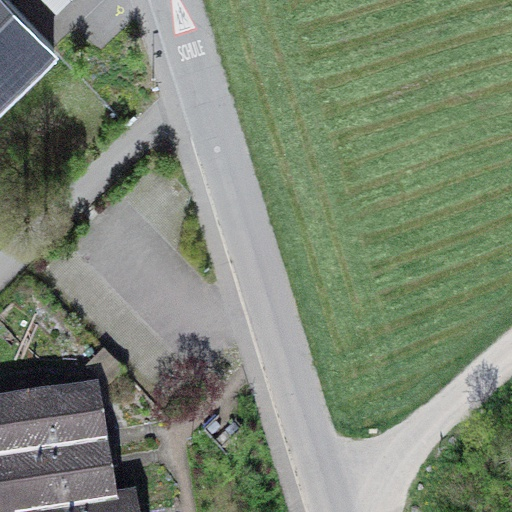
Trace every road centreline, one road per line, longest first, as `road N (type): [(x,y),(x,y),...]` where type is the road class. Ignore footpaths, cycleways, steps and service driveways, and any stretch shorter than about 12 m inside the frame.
road 1 (residential): [(168,0),(336,511)]
road 2 (residential): [(511,356),(351,511)]
